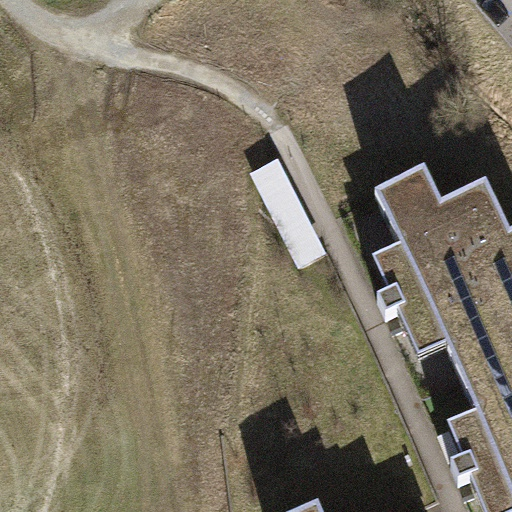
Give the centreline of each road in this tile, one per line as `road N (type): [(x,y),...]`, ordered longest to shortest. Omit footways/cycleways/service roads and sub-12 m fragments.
road 1 (track): [(95,45),(167,511)]
road 2 (track): [(95,45),(227,86),(278,131)]
